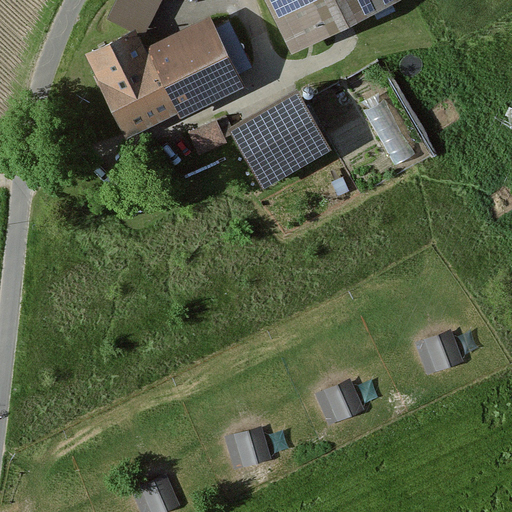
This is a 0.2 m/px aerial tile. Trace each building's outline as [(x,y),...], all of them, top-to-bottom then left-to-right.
[(268,0),(292,46),(385,0),(268,0)] [(135,20),(84,44),(127,130),(177,106),(180,112),(245,80),(210,7),(144,39),(135,20)] [(422,96),(440,128),(470,111),(452,79),(422,96)] [(297,98),(230,136),(250,171),(317,133),(297,98)] [(390,159),(411,151),(396,110),(387,113),(382,100),(370,104),(390,159)] [(216,114),(188,126),(199,152),(227,140),(216,114)] [(314,140),(261,170),(273,191),(326,161),(314,140)] [(495,218),(511,209),(511,177),(507,168),(477,184),(495,218)]
